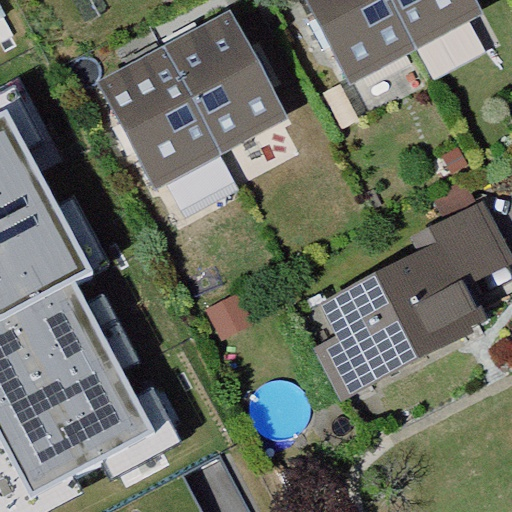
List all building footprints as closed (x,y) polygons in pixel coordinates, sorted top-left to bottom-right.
[(369,0),(289,0),(342,99),(405,65),(369,0)] [(453,0),(369,0),(405,65),(469,30),(453,0)] [(219,34),(152,68),(205,172),(273,137),(219,34)] [(205,172),(152,68),(87,102),(142,207),(205,172)] [(86,271),(5,114),(0,117),(0,318),(71,279),(86,271)] [(324,351),(308,359),(331,404),(466,337),(450,306),(502,280),(472,220),(398,257),(404,269),(308,317),(324,351)] [(151,433),(71,279),(0,318),(0,424),(34,491),(151,433)]
